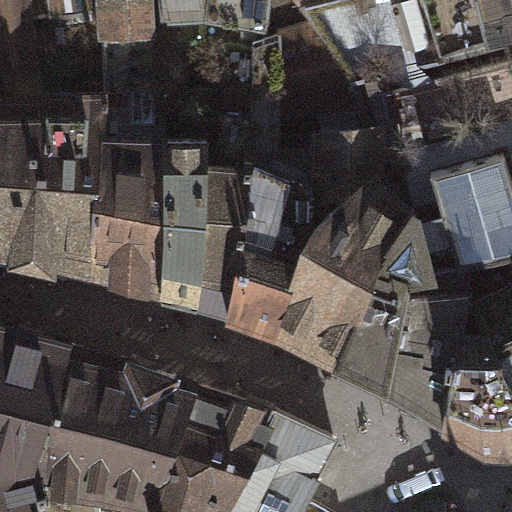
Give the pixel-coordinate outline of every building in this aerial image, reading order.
[(99,9),(98,0),(0,0),(0,67),(38,62),(33,18),(99,9)] [(154,85),(147,0),(98,0),(99,9),(103,90),(154,85)] [(160,0),(162,17),(211,20),(239,24),(240,37),(252,38),(253,25),(268,26),(268,0),(160,0)] [(511,0),(427,0),(441,48),(511,27),(511,0)] [(320,128),(361,126),(347,74),(311,20),(252,38),(251,47),(249,113),(248,131),(255,131),(255,148),(278,148),(280,111),(317,108),(320,128)] [(249,113),(251,47),(228,47),(227,112),(249,113)] [(94,267),(162,290),(165,137),(166,122),(154,122),(154,85),(103,90),(94,267)] [(94,267),(103,90),(39,92),(36,254),(94,267)] [(0,248),(36,254),(39,92),(0,96),(0,248)] [(249,113),(227,112),(221,150),(206,150),(206,137),(165,137),(162,290),(235,312),(250,163),(254,157),(255,148),(255,131),(248,131),(249,113)] [(511,175),(503,147),(429,167),(441,208),(418,216),(375,177),(382,150),(381,121),(361,126),(320,128),(315,181),(344,195),(314,225),(270,328),(355,365),(383,377),(405,274),(470,261),(511,251),(511,175)] [(278,148),(255,148),(254,157),(250,163),(235,312),(270,328),(314,225),(344,195),(315,181),(320,128),(306,128),(306,147),(278,148)] [(405,274),(383,377),(446,414),(464,300),(470,261),(405,274)] [(493,324),(511,367),(511,278),(479,297),(494,319),(493,324)] [(464,300),(446,414),(496,444),(511,437),(511,367),(493,324),(494,319),(479,297),(464,300)] [(68,341),(0,325),(0,511),(41,511),(30,463),(68,341)] [(147,511),(200,383),(68,341),(30,463),(41,511),(147,511)] [(272,405),(200,383),(147,511),(295,511),(320,472),(315,469),(334,433),(272,405)]
